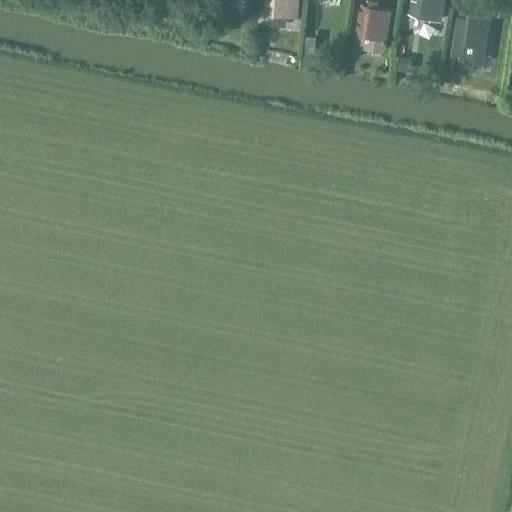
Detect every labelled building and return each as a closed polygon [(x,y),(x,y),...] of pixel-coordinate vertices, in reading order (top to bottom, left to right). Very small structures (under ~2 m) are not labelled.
[(285,27),(287,11),(296,12),(296,0),(264,0),(263,13),(271,13),(270,25),(285,27)] [(440,21),(443,0),(407,0),(405,15),(440,21)] [(355,33),(352,45),(358,46),(358,47),(383,52),(386,33),(390,10),(376,7),(377,3),(367,1),(366,6),(359,4),(355,33)] [(483,65),(490,17),(476,15),(477,9),(468,7),(467,13),(456,12),(449,60),(483,65)] [(302,41),(300,54),(310,55),(311,42),(302,41)]
